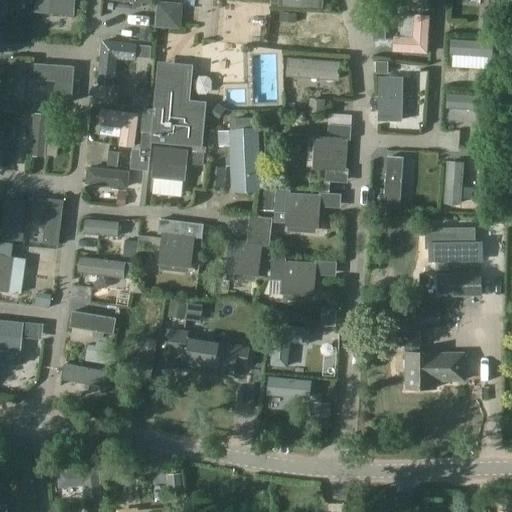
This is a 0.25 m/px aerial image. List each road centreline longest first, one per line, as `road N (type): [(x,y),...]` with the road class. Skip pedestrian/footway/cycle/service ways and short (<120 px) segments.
road 1 (residential): [(362,144),(338,473)]
road 2 (unclassified): [(338,473),(39,421)]
road 3 (residential): [(39,421),(71,185)]
road 4 (residential): [(439,0),(430,145),(362,144)]
road 5 (residential): [(92,0),(71,185)]
road 6 (unclassified): [(511,468),(338,473)]
road 7 (residential): [(362,144),(356,32),(345,0)]
